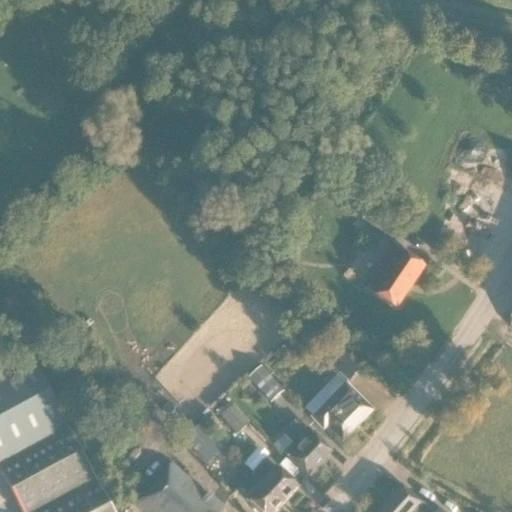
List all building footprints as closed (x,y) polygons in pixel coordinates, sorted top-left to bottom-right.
[(362,219),(369,224),(395,244),(405,230),(372,205),(362,219)] [(308,254),(299,246),(283,266),(292,274),(308,254)] [(396,310),(424,268),(392,246),(364,288),(396,310)] [(328,363),(339,374),(347,383),(348,384),(360,373),(340,352),(328,363)] [(111,511),(71,436),(31,362),(30,361),(2,376),(0,377),(0,472),(1,474),(1,473),(22,511),(111,511)] [(262,367),(248,379),(270,405),(284,393),(262,367)] [(345,385),(347,383),(339,374),(325,389),(305,410),(313,418),(312,419),(323,431),(327,427),(342,442),(372,412),(345,385)] [(233,406),(220,417),(236,436),(249,425),(233,406)] [(283,436),(292,444),(283,453),(307,479),(332,454),(308,428),(305,431),(296,422),(283,436)] [(180,437),(207,467),(225,450),(201,423),(194,429),(192,427),(180,437)] [(251,475),(284,505),(299,489),(276,468),(273,470),(264,462),(251,475)] [(206,497),(170,465),(144,495),(142,493),(132,505),(140,511),(223,511),(225,510),(208,495),(206,497)] [(259,511),(277,511),(284,505),(251,475),(239,489),(248,497),(246,500),(259,511)] [(401,487),(378,511),(426,511),(428,510),(422,505),(421,505),(401,487)]
